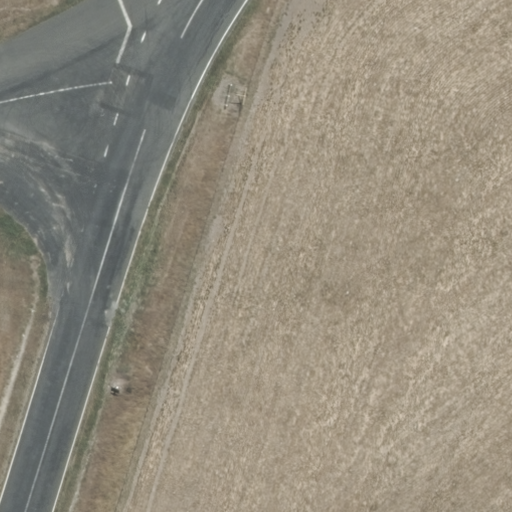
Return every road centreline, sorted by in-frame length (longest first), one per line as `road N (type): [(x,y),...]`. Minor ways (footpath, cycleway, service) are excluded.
road 1 (unclassified): [(28,511),(155,128)]
road 2 (unclassified): [(0,120),(32,115),(155,128)]
road 3 (unclassified): [(155,128),(208,0)]
